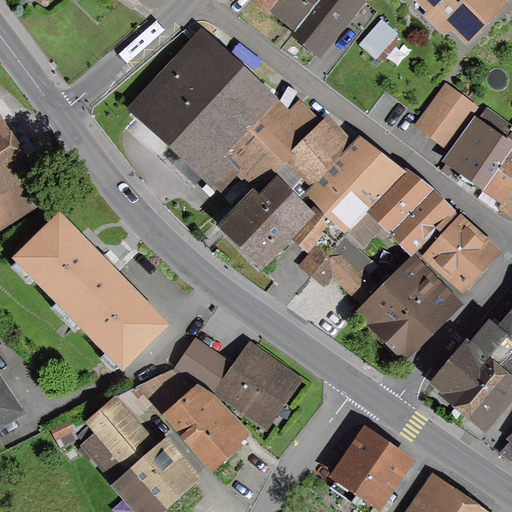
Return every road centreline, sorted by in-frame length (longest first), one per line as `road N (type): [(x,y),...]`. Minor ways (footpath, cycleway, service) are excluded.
road 1 (tertiary): [(59,115),(168,246),(356,386)]
road 2 (residential): [(511,237),(197,0)]
road 3 (residential): [(390,410),(511,266)]
road 4 (residential): [(191,0),(59,115)]
road 5 (residential): [(263,511),(356,386)]
road 6 (tertiary): [(390,410),(511,492)]
